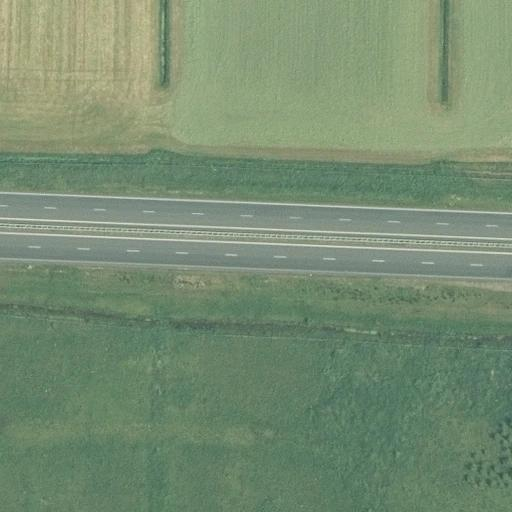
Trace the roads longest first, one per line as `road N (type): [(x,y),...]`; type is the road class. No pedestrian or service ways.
road 1 (trunk): [(0,247),(511,268)]
road 2 (trunk): [(511,228),(0,207)]
